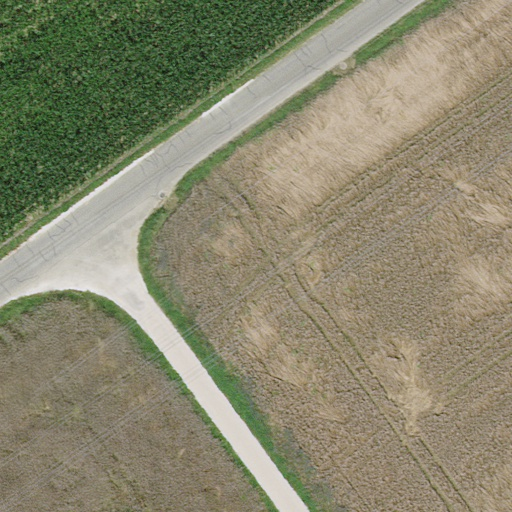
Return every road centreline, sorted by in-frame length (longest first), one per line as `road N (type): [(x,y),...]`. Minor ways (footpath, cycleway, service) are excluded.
road 1 (unclassified): [(378,0),(0,267)]
road 2 (track): [(69,214),(291,511)]
